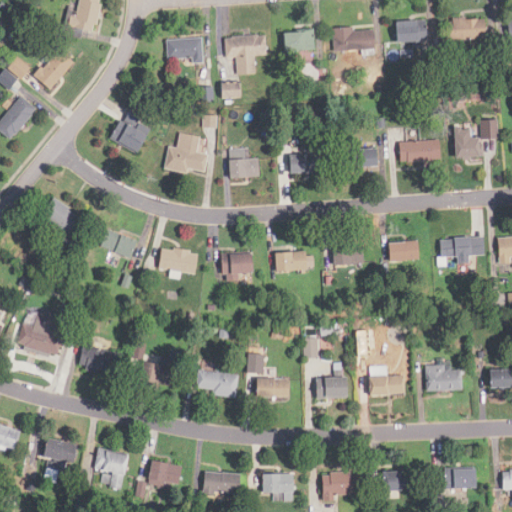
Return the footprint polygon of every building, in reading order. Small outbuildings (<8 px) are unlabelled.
[(95,33),(101,0),(78,0),(77,10),(67,8),(63,27),(95,33)] [(427,42),(427,19),(396,20),(397,42),(427,42)] [(446,19),(446,40),(484,40),(484,19),(446,19)] [(374,53),(373,27),(332,28),(333,53),(374,53)] [(314,50),(314,30),(285,31),(286,50),(314,50)] [(266,54),(265,35),(225,36),(225,57),(236,57),(237,75),(255,75),(255,55),(266,54)] [(166,38),(166,59),(190,59),(190,63),(203,63),(203,38),(166,38)] [(49,89),(74,63),(59,48),(34,75),(49,89)] [(20,77),(28,68),(17,58),(9,68),(20,77)] [(17,78),(3,68),(0,72),(0,82),(8,89),(17,78)] [(244,82),(222,82),(222,97),(244,97),(244,82)] [(213,101),(213,86),(198,86),(199,101),(213,101)] [(37,109),(21,96),(0,120),(0,130),(11,139),(37,109)] [(111,137),(137,153),(153,127),(127,112),(111,137)] [(216,115),(202,114),(202,127),(216,127),(216,115)] [(481,136),(496,136),(496,121),(481,121),(481,136)] [(418,126),(405,127),(405,141),(419,141),(418,126)] [(168,146),(165,168),(205,173),(207,153),(198,152),(200,136),(179,133),(177,147),(168,146)] [(456,137),(456,158),(481,158),(481,137),(456,137)] [(400,141),(400,161),(440,161),(440,141),(419,141),(405,141),(400,141)] [(379,166),(379,148),(347,149),(347,167),(379,166)] [(290,154),(290,172),(319,172),(319,154),(290,154)] [(230,159),(230,177),(260,177),(260,159),(230,159)] [(42,215),(70,234),(82,217),(54,198),(42,215)] [(101,246),(133,256),(139,239),(107,228),(101,246)] [(440,239),(442,257),(485,254),(483,236),(440,239)] [(511,256),(511,236),(499,237),(499,264),(511,264),(511,256)] [(419,240),(389,242),(391,263),(420,260),(419,240)] [(364,265),(364,245),(334,245),(334,265),(364,265)] [(196,274),(199,252),(163,246),(159,268),(196,274)] [(277,252),(277,271),(307,271),(307,252),(277,252)] [(239,280),(239,273),(255,273),(255,253),(222,253),(222,280),(239,280)] [(57,355),(63,338),(55,336),(59,326),(44,321),(42,328),(23,322),(16,342),(57,355)] [(317,337),(302,337),(302,357),(317,357),(317,337)] [(78,367),(117,376),(122,354),(83,346),(78,367)] [(172,387),(176,368),(143,361),(139,380),(172,387)] [(445,365),(426,365),(426,390),(461,390),(461,369),(445,369),(445,365)] [(511,387),(511,369),(492,369),(492,387),(511,387)] [(235,396),(237,374),(198,371),(196,392),(235,396)] [(371,375),(371,395),(404,395),(404,375),(371,375)] [(349,398),(349,377),(316,377),(316,398),(349,398)] [(289,379),(257,379),(257,397),(289,397),(289,379)] [(0,444),(16,450),(22,431),(0,423),(0,444)] [(70,472),(77,445),(48,437),(43,456),(53,459),(51,467),(70,472)] [(121,490),(128,454),(98,449),(94,470),(112,473),(110,488),(121,490)] [(177,491),(182,465),(152,460),(148,486),(177,491)] [(511,490),(511,467),(503,468),(504,491),(511,490)] [(478,487),(478,468),(444,468),(444,487),(478,487)] [(417,470),(384,470),(384,489),(417,489),(417,470)] [(240,494),(241,473),(204,471),(203,492),(240,494)] [(358,494),(358,472),(323,472),(323,501),(335,501),(335,494),(358,494)] [(294,473),(264,473),(264,491),(273,491),(273,500),(294,500),(294,473)]
